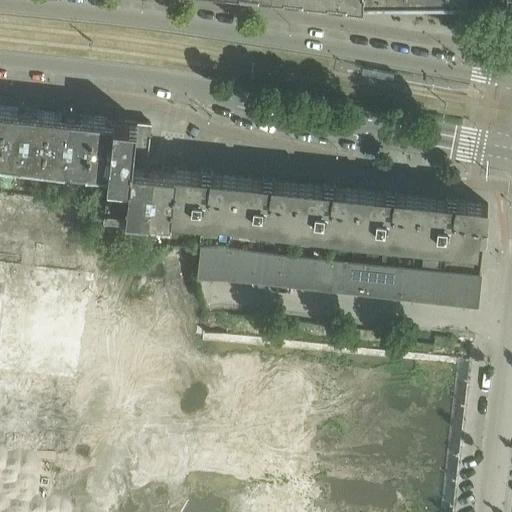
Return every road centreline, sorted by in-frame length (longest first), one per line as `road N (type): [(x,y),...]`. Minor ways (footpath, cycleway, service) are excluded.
road 1 (secondary): [(0,59),(185,83),(300,124),(511,157)]
road 2 (secondary): [(511,82),(0,3)]
road 3 (unclassified): [(510,339),(223,295)]
road 4 (unclassified): [(492,511),(510,339)]
